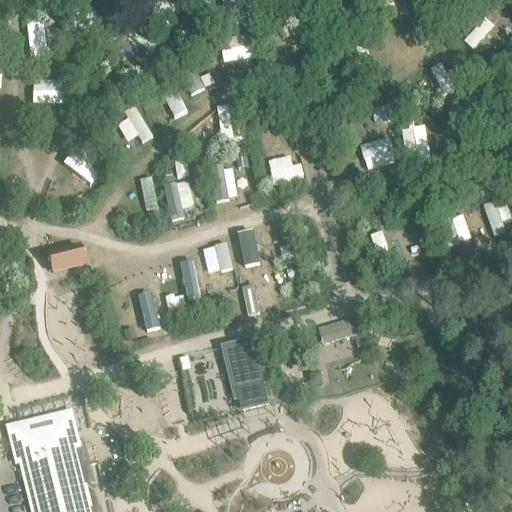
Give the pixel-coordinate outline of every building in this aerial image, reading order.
[(51,274),(82,267),(77,246),(46,253),(51,274)] [(360,320),(330,328),(335,344),(354,338),(351,330),(362,327),(360,320)] [(132,332),(123,334),(125,342),(134,340),(132,332)] [(257,341),(221,350),(232,393),(238,392),(240,401),(242,412),(266,406),(261,386),(267,385),(257,341)] [(320,377),(310,378),(312,388),(321,386),(320,377)] [(82,451),(72,412),(5,429),(14,468),(19,467),(11,432),(68,417),(77,452),(82,451)] [(68,417),(11,432),(19,467),(30,511),(91,511),(92,511),(88,495),(86,487),(77,452),(68,417)]
